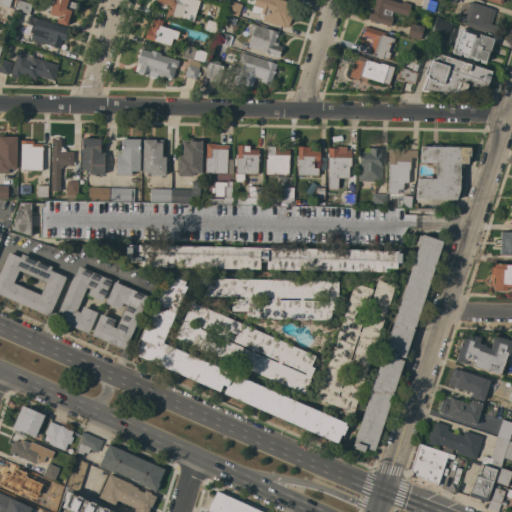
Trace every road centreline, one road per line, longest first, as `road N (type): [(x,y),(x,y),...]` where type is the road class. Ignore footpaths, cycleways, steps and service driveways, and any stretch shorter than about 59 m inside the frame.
road 1 (residential): [(510,115),(0,105)]
road 2 (primary): [(431,511),(0,328)]
road 3 (residential): [(511,109),(380,511)]
road 4 (primary): [(0,369),(318,511)]
road 5 (primary): [(224,470),(312,486),(370,507),(386,494)]
